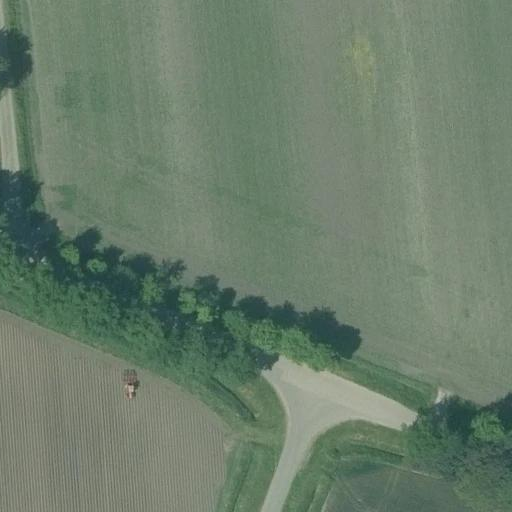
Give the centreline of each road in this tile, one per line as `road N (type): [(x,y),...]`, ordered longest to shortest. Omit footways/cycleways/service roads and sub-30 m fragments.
road 1 (unclassified): [(314,381),(18,261)]
road 2 (unclassified): [(511,464),(314,381)]
road 3 (unclassified): [(18,261),(0,77)]
road 4 (unclassified): [(269,511),(314,381)]
